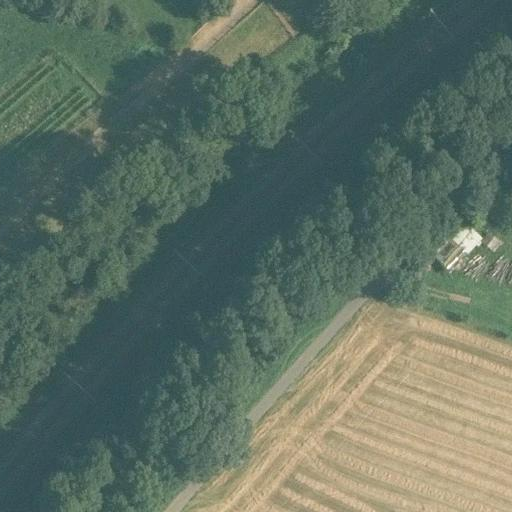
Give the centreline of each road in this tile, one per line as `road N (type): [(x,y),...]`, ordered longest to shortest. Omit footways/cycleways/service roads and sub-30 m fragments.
road 1 (residential): [(175,511),(289,372),(511,130)]
road 2 (residential): [(0,230),(254,0)]
